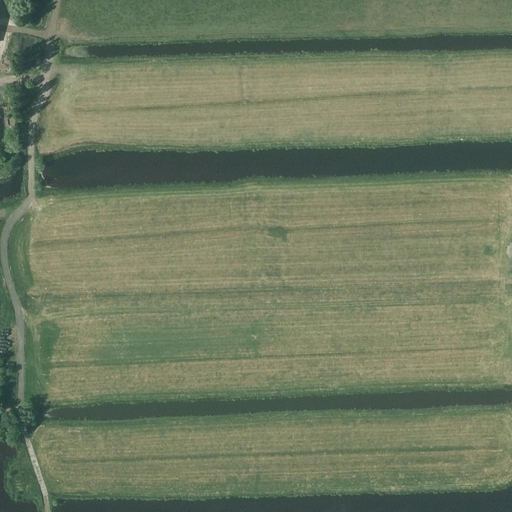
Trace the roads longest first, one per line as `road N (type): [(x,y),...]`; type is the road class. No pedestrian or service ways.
road 1 (track): [(44,79),(31,196),(13,215),(3,261),(19,313),(21,420),(47,511)]
road 2 (track): [(0,82),(44,79),(57,0)]
